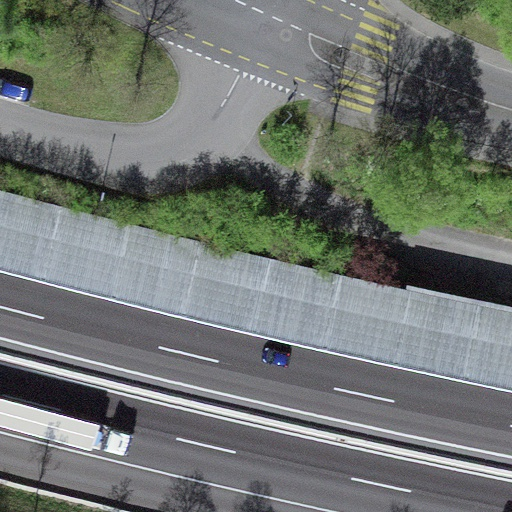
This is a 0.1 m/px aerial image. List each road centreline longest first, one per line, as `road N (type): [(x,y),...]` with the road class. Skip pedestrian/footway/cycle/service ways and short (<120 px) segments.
road 1 (motorway): [(511,425),(0,306)]
road 2 (motorway): [(0,394),(511,511)]
road 3 (residential): [(263,23),(214,115),(175,145),(117,152),(0,121)]
road 4 (residential): [(263,23),(363,65),(511,111)]
